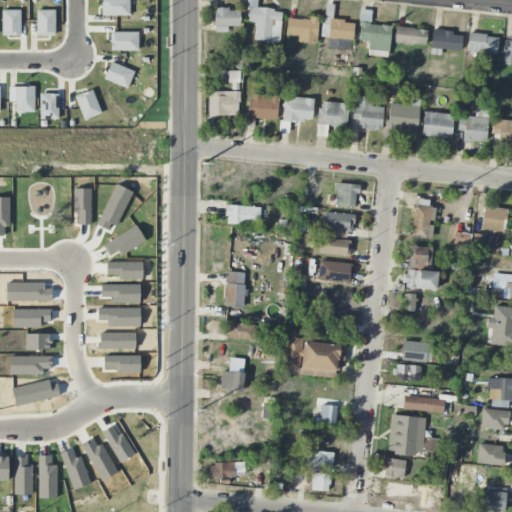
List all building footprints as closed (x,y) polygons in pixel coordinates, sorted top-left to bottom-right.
[(101,0),(101,16),(129,16),(129,0),(101,0)] [(247,0),(247,23),(254,23),(254,41),(279,42),(281,11),(256,9),(257,0),(250,0),(247,0)] [(332,5),(325,4),(324,24),(331,24),(332,5)] [(240,26),(240,9),(214,9),(214,33),(227,33),(227,27),(240,26)] [(1,10),(1,36),(20,36),(20,10),(1,10)] [(36,10),(36,36),(54,36),(54,10),(36,10)] [(368,56),(389,57),(390,26),(370,25),(371,10),(359,10),(358,42),(368,42),(368,56)] [(285,36),(297,37),(297,42),(316,44),(317,20),(287,18),(285,36)] [(352,40),(353,22),(329,21),(328,39),(352,40)] [(394,44),(425,46),(426,29),(395,28),(394,44)] [(429,54),(440,56),(440,49),(460,51),(462,36),(452,35),(452,32),(432,30),(429,54)] [(110,33),(110,51),(138,51),(138,33),(110,33)] [(466,51),(496,54),(497,37),(468,34),(466,51)] [(511,36),(505,35),(502,65),(511,65),(511,36)] [(111,62),(103,79),(126,89),(134,72),(111,62)] [(238,90),(238,72),(229,71),(229,90),(238,90)] [(15,87),(15,112),(34,112),(34,87),(15,87)] [(91,90),(73,97),(84,121),(101,113),(91,90)] [(207,115),(238,115),(238,92),(229,92),(229,94),(208,93),(207,115)] [(58,94),(39,94),(39,119),(58,119),(58,94)] [(248,118),(277,120),(278,96),(249,95),(248,118)] [(314,99),(284,96),(280,133),(288,133),(289,120),(311,123),(314,99)] [(358,120),(358,129),(381,130),(382,107),(363,107),(364,97),(353,97),(352,120),(358,120)] [(407,105),(388,104),(387,133),(416,134),(418,99),(407,99),(407,105)] [(317,125),(346,128),(348,104),(319,101),(317,125)] [(451,138),(451,114),(422,113),(421,137),(451,138)] [(487,119),(458,116),(456,130),(464,131),(463,141),(485,143),(487,119)] [(497,135),(496,143),(511,144),(511,121),(492,119),(490,134),(497,135)] [(356,207),(357,185),(335,184),(334,207),(356,207)] [(435,207),(414,205),(411,237),(431,239),(433,223),(435,207)] [(260,207),(226,206),(225,225),(259,226),(260,207)] [(506,209),(482,207),(481,230),(504,231),(506,209)] [(323,231),(353,231),(353,214),(323,213),(323,231)] [(459,243),(469,245),(471,236),(460,234),(459,243)] [(350,241),(321,237),(319,254),(348,257),(350,241)] [(418,264),(431,265),(431,247),(408,247),(408,269),(418,269),(418,264)] [(450,270),(465,271),(467,253),(452,252),(450,270)] [(349,283),(349,263),(318,262),(318,282),(349,283)] [(435,290),(437,273),(404,270),(402,287),(435,290)] [(224,307),(243,308),(244,273),(225,272),(224,307)] [(511,275),(491,274),(490,299),(511,299),(511,275)] [(402,311),(414,312),(414,294),(402,294),(402,311)] [(489,344),(511,347),(511,308),(493,306),(492,318),(486,317),(485,328),(491,329),(489,344)] [(253,325),(226,323),(225,339),(252,341),(253,325)] [(341,345),(301,343),(302,339),(295,338),(295,330),(285,330),(283,374),(339,377),(341,345)] [(401,361),(431,362),(432,343),(402,342),(401,361)] [(420,366),(396,366),(395,381),(420,381),(420,366)] [(220,391),(242,392),(243,373),(220,372),(220,391)] [(511,400),(511,380),(492,379),(492,387),(490,387),(489,407),(507,408),(508,401),(511,400)] [(443,399),(402,397),(402,410),(442,413),(443,399)] [(319,423),(335,424),(336,406),(320,405),(319,423)] [(507,412),(481,409),(479,428),(505,431),(507,412)] [(421,456),(425,419),(390,415),(386,452),(421,456)] [(425,459),(439,459),(440,439),(425,439),(425,459)] [(502,445),(477,445),(476,465),(502,465),(502,445)] [(331,469),(333,454),(311,451),(309,466),(331,469)] [(382,477),(402,479),(404,461),(385,458),(382,477)] [(244,477),(243,462),(214,463),(215,478),(244,477)] [(328,492),(329,474),(314,474),(313,491),(328,492)] [(500,492),(479,491),(479,511),(499,511),(500,492)]
